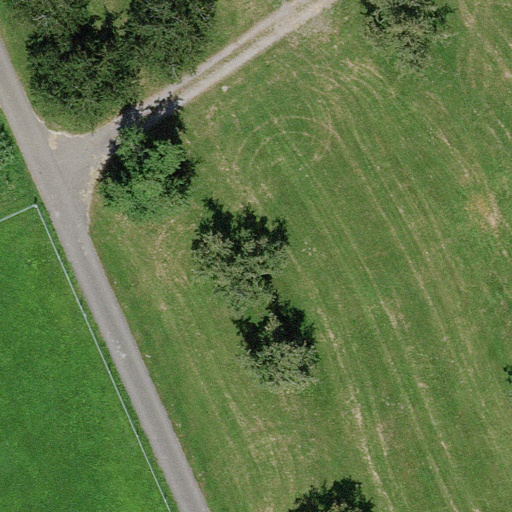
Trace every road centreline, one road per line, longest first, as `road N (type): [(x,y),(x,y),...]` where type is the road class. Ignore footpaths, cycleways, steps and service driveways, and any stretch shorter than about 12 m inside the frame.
road 1 (track): [(58,177),(203,511)]
road 2 (track): [(307,0),(58,177)]
road 3 (track): [(0,56),(58,177)]
